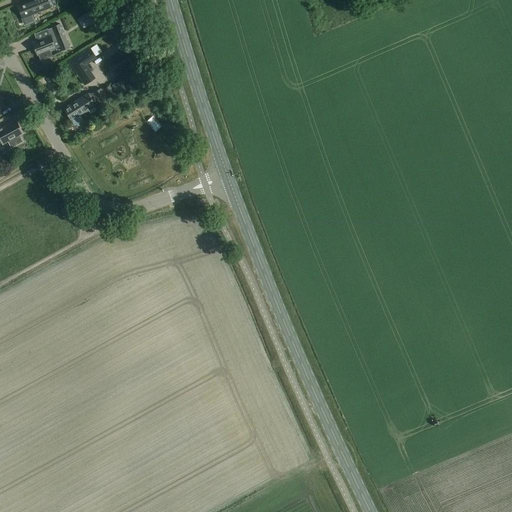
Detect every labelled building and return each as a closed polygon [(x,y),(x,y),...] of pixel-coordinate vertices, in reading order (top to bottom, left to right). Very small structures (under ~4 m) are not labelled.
[(25,25),(35,22),(32,15),(41,11),(51,8),(48,0),(32,0),(18,6),(23,19),(25,25)] [(92,10),(84,15),(90,25),(98,20),(92,10)] [(50,35),(32,43),(37,56),(39,55),(41,60),(52,56),(50,51),(56,48),(54,42),(58,40),(62,50),(69,47),(60,24),(53,27),(53,28),(48,30),(50,35)] [(121,81),(112,86),(117,95),(126,89),(121,81)] [(101,91),(104,96),(108,102),(116,96),(110,85),(101,91)] [(94,94),(98,100),(104,96),(101,91),(101,90),(94,94)] [(75,101),(83,114),(96,106),(88,93),(75,101)] [(104,96),(98,100),(102,106),(108,102),(104,96)] [(64,109),(72,122),(75,126),(83,121),(80,116),(83,114),(75,101),(64,109)] [(0,138),(3,145),(9,142),(12,147),(23,141),(19,136),(23,134),(17,122),(3,129),(0,124),(0,138)]
